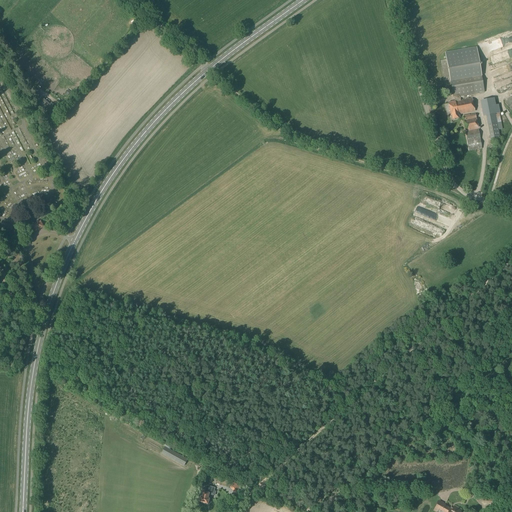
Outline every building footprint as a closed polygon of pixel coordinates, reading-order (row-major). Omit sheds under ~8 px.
[(460,100),(460,97),(475,94),(484,93),(481,72),(477,47),(445,53),(449,77),(453,98),(454,98),(454,102),(448,103),(451,116),(452,120),(459,118),(458,115),(475,112),(472,98),(460,100)] [(51,115),(56,110),(43,99),(39,103),(51,115)] [(484,108),(495,106),(494,99),(483,101),(484,108)] [(469,151),(482,149),(480,139),(478,129),(475,114),(462,117),(467,141),(469,151)] [(499,114),(486,116),(487,125),(490,139),(499,137),(500,137),(498,130),(497,123),(501,122),(499,114)] [(35,232),(44,227),(41,221),(31,226),(35,232)] [(186,467),(188,463),(165,451),(163,454),(186,467)] [(235,481),(230,485),(236,494),(242,490),(235,481)] [(200,497),(199,502),(207,504),(209,499),(207,499),(208,494),(213,496),(215,488),(205,485),(204,488),(203,487),(201,492),(203,493),(202,497),(200,497)] [(452,510),(444,506),(445,504),(439,501),(434,511),(436,511),(460,511),(461,511),(454,507),(452,510)]
